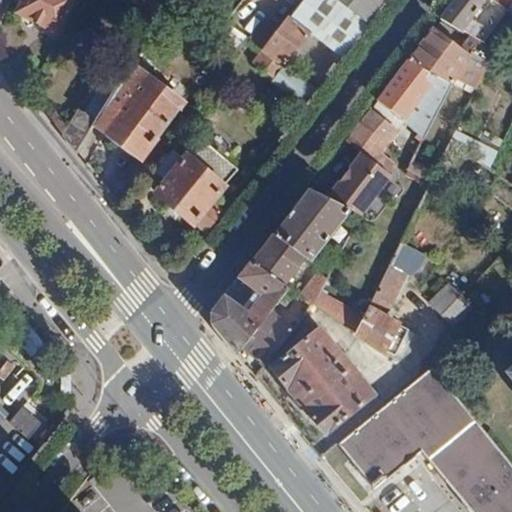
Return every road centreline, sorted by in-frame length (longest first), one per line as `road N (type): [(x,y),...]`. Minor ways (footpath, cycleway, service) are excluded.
road 1 (residential): [(166,335),(421,0)]
road 2 (primary): [(0,148),(166,335)]
road 3 (primary): [(166,335),(310,511)]
road 4 (residential): [(0,236),(128,389)]
road 5 (residential): [(128,389),(28,511)]
road 6 (residential): [(128,389),(228,511)]
